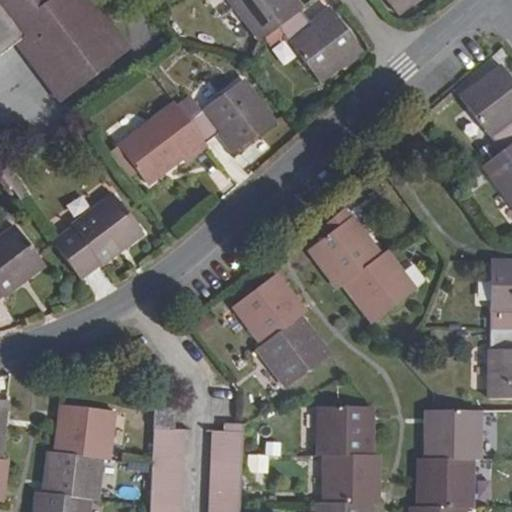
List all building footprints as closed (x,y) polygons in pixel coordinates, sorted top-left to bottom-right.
[(0,0),(0,55),(17,43),(61,99),(130,48),(92,0),(0,0)] [(231,0),(260,38),(277,25),(299,8),(302,6),(296,0),(231,0)] [(412,0),(388,0),(397,12),(412,0)] [(327,6),(309,20),(312,25),(332,10),(327,6)] [(309,20),(299,8),(277,25),(319,80),(360,48),(332,10),(312,25),(309,20)] [(272,49),(282,65),(296,57),(286,41),(272,49)] [(460,96),(501,148),(511,140),(511,118),(510,116),(511,114),(511,77),(501,63),(460,96)] [(242,79),(225,92),(201,110),(195,103),(182,112),(203,141),(220,129),(235,149),(274,120),(242,79)] [(201,110),(225,92),(214,79),(190,96),(195,103),(201,110)] [(182,112),(195,103),(190,96),(177,106),(182,112)] [(205,144),(203,141),(182,112),(177,106),(174,103),(117,145),(143,179),(164,164),(166,167),(182,156),(185,159),(205,144)] [(511,140),(501,148),(484,162),(511,198),(511,140)] [(141,231),(112,193),(71,225),(73,227),(52,242),(78,276),(97,260),(99,263),(113,253),(111,249),(121,241),(123,244),(141,231)] [(342,283),(380,254),(350,217),(343,222),(335,214),(318,226),(324,235),(313,245),(319,254),(314,259),(335,287),(342,283)] [(43,262),(13,227),(0,236),(0,292),(2,294),(16,284),(14,281),(22,274),(24,277),(43,262)] [(319,254),(313,245),(306,250),(314,259),(319,254)] [(369,309),(377,317),(414,290),(384,251),(380,254),(342,283),(365,313),(369,309)] [(511,259),(487,259),(488,327),(511,326),(511,259)] [(274,275),(270,278),(278,287),(282,283),(274,275)] [(232,305),(261,344),(298,316),(303,311),(282,283),(278,287),(270,278),(232,305)] [(371,322),(377,317),(369,309),(365,313),(371,322)] [(285,386),(322,359),(315,350),(321,345),(298,316),(261,344),(256,348),(285,386)] [(511,326),(488,327),(488,395),(511,394),(511,326)] [(315,350),(322,359),(328,355),(321,345),(315,350)] [(66,415),(67,404),(59,403),(58,415),(66,415)] [(53,450),(99,456),(107,456),(112,409),(67,404),(66,415),(58,415),(53,450)] [(147,511),(178,511),(182,428),(171,426),(170,407),(152,406),(147,511)] [(317,454),(324,454),(370,455),(371,420),(365,419),(365,407),(318,406),(317,454)] [(432,408),(424,408),(425,420),(432,420),(432,408)] [(432,420),(425,420),(425,457),(470,457),(478,456),(478,409),(432,408),(432,420)] [(204,511),(235,511),(240,422),(221,421),(221,429),(208,429),(204,511)] [(49,490),(89,496),(95,496),(99,456),(53,450),(53,451),(47,450),(43,478),(50,480),(49,490)] [(248,455),(248,477),(265,477),(265,454),(248,455)] [(324,454),(324,502),(364,502),(370,503),(369,491),(377,491),(377,455),(370,455),(324,454)] [(470,457),(425,457),(418,457),(418,493),(425,493),(425,504),(464,505),(471,505),(470,457)] [(86,511),(89,496),(49,490),(49,491),(42,490),(41,502),(35,501),(33,511),(86,511)] [(369,491),(370,503),(376,501),(377,491),(369,491)] [(317,502),(317,511),(362,511),(364,502),(324,502),(317,502)]
